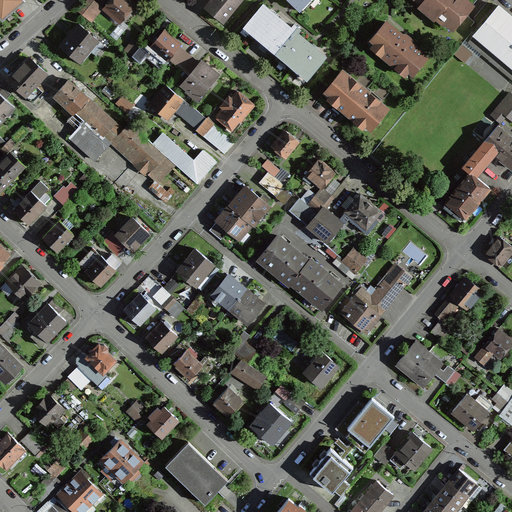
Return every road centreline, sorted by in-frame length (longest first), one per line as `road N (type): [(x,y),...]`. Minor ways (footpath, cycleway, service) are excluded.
road 1 (residential): [(103,306),(275,474)]
road 2 (residential): [(187,218),(370,367)]
road 3 (residential): [(287,102),(465,249)]
road 4 (residential): [(167,0),(287,102)]
road 5 (residential): [(287,102),(187,218)]
road 6 (residential): [(465,249),(370,367)]
road 7 (residential): [(103,306),(0,416)]
road 8 (residential): [(370,367),(275,474)]
road 9 (residential): [(0,208),(103,306)]
road 10 (residential): [(187,218),(103,306)]
